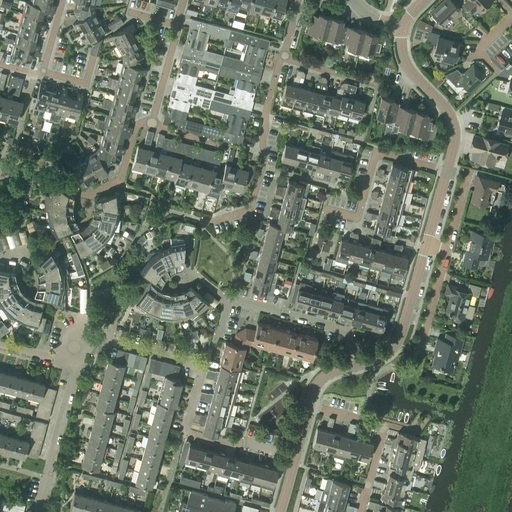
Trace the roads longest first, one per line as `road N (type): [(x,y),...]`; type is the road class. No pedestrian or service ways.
road 1 (residential): [(277,450),(183,433),(201,366),(82,334),(75,363)]
road 2 (residential): [(357,365),(347,330),(227,299),(193,273)]
road 3 (residential): [(212,221),(249,210),(280,63)]
road 4 (tertiary): [(278,511),(314,388),(328,372),(357,365)]
road 5 (residential): [(446,173),(377,155),(357,218),(326,209)]
road 6 (tertiary): [(446,173),(453,119),(410,70),(397,26)]
road 7 (tertiary): [(357,365),(380,356),(400,334),(425,247)]
road 8 (residential): [(44,498),(75,363)]
